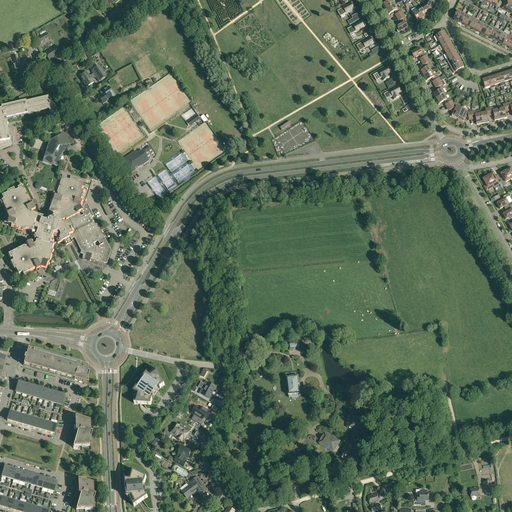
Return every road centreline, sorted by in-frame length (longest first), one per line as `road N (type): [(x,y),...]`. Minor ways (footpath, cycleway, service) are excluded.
road 1 (tertiary): [(442,149),(229,175),(200,191),(170,231)]
road 2 (tertiary): [(176,236),(199,200),(225,183),(443,154)]
road 3 (residential): [(127,350),(225,367),(229,399),(204,454),(229,492)]
road 4 (track): [(295,502),(511,437)]
road 5 (residential): [(170,231),(130,198),(48,72)]
road 6 (residential): [(11,372),(75,391),(58,441),(0,424)]
road 7 (tertiary): [(100,358),(108,511)]
road 8 (tertiary): [(112,511),(111,358)]
road 9 (residential): [(48,72),(166,0)]
road 10 (tertiary): [(170,231),(107,333)]
